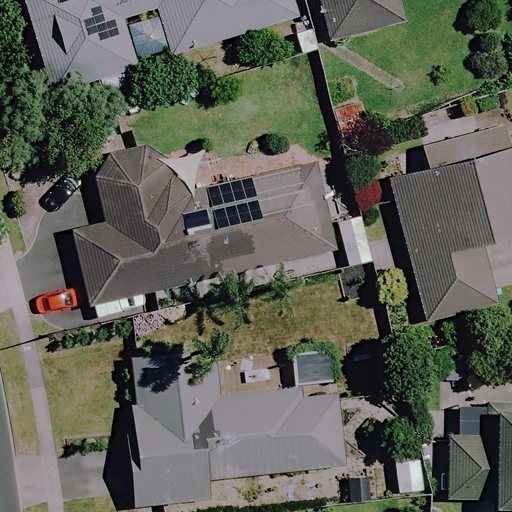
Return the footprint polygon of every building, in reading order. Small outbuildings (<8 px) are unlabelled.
[(295,25),(288,0),(27,0),(48,84),(295,25)] [(320,0),(330,42),(406,23),(400,0),(320,0)] [(511,150),(506,152),(501,130),(421,150),(427,173),(393,182),(427,323),(494,307),(479,243),(511,235),(511,150)] [(138,151),(136,150),(91,162),(106,221),(73,229),(94,310),(329,249),(308,169),(190,200),(187,196),(184,192),(181,187),(178,184),(174,180),(171,176),(167,172),(163,169),(159,165),(155,162),(151,159),(147,156),(143,153),(138,151)] [(345,465),(332,352),(294,357),(298,390),(213,400),(208,355),(126,365),(142,507),(208,499),(206,481),(345,465)] [(452,506),(489,507),(511,507),(511,400),(492,400),(491,439),(454,438),(452,506)]
